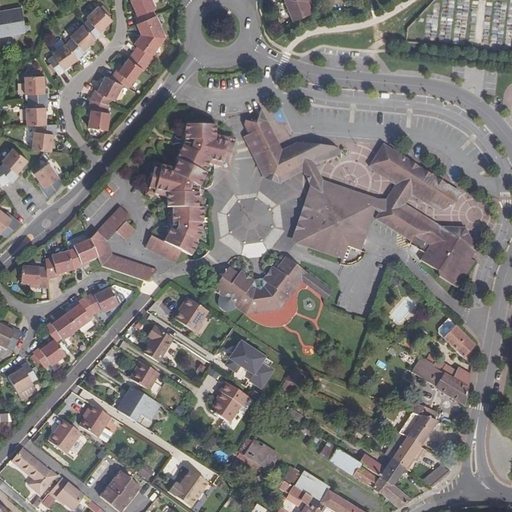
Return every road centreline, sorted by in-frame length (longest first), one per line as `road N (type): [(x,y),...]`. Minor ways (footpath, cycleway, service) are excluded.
road 1 (unclassified): [(511,146),(460,96),(318,75),(248,47)]
road 2 (residential): [(0,454),(154,281)]
road 3 (unclassified): [(485,487),(473,467),(480,407),(511,263)]
road 4 (residential): [(100,166),(75,139),(67,109),(112,44),(118,0)]
road 5 (unknown): [(66,379),(212,477)]
road 6 (tertiary): [(197,51),(100,166)]
